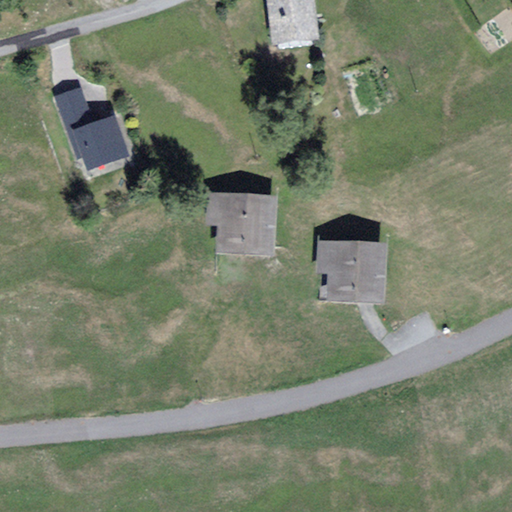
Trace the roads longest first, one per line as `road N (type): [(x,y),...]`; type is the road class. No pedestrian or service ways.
road 1 (residential): [(511,321),(428,364),(213,418),(0,440)]
road 2 (residential): [(149,0),(0,51)]
